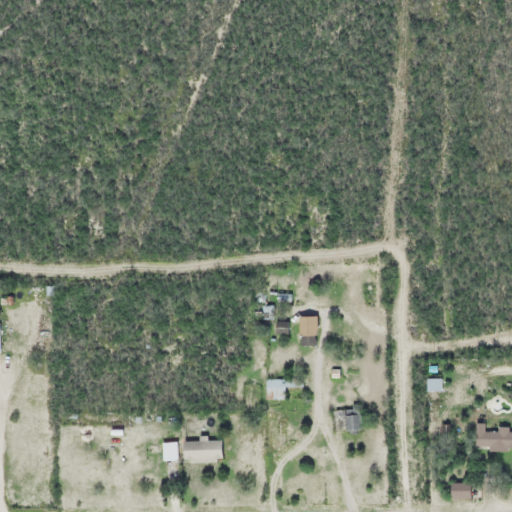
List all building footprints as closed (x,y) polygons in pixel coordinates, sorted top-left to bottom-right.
[(315,317),(295,317),(295,350),(315,350),(315,317)] [(264,379),(264,401),(283,401),(283,389),(300,389),(300,379),(264,379)] [(439,380),(424,380),(424,392),(439,392),(439,380)] [(345,434),(361,428),(354,406),(338,412),(345,434)] [(482,425),(473,425),(473,451),(511,450),(511,430),(482,431),(482,425)] [(179,460),(202,460),(202,443),(179,443),(179,460)] [(174,444),(160,444),(160,462),(174,462),(174,444)]
